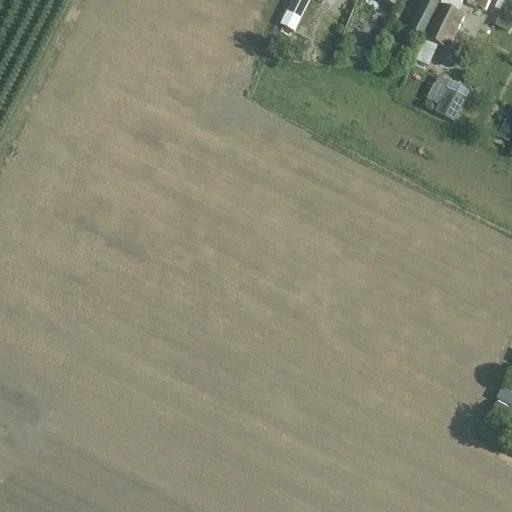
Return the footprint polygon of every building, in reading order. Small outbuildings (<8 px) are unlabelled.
[(310,0),(294,0),(281,28),(293,34),(310,0)] [(332,0),(329,8),(344,15),(350,0),(332,0)] [(379,0),(378,2),(394,9),(398,0),(379,0)] [(412,0),(423,6),(409,34),(424,42),(436,16),(441,8),(426,1),(426,0),(412,0)] [(486,13),(493,0),(445,0),(441,8),(436,16),(424,42),(447,54),(465,20),(457,16),(464,2),(486,13)] [(511,6),(509,5),(503,17),(511,21),(511,6)] [(406,38),(394,63),(403,67),(414,42),(406,38)] [(435,86),(428,99),(439,106),(444,96),(445,95),(446,92),(435,86)] [(438,108),(435,113),(434,115),(454,125),(464,105),(445,95),(444,96),(439,106),(438,108)] [(511,124),(505,122),(497,139),(507,144),(506,147),(511,149),(511,124)] [(511,399),(502,394),(497,404),(511,411),(511,399)] [(511,411),(497,404),(487,424),(505,433),(511,419),(511,411)]
